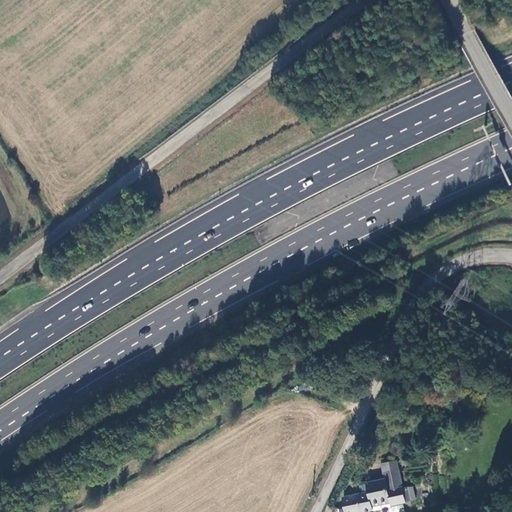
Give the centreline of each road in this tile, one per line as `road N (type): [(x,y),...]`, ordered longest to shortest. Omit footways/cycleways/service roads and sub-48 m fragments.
road 1 (trunk): [(511,81),(315,174),(0,366)]
road 2 (trunk): [(0,432),(165,326),(499,151)]
road 3 (unclassified): [(0,279),(365,0)]
road 4 (unclassified): [(511,256),(470,258),(431,281),(314,511)]
road 5 (unclassified): [(446,0),(511,116)]
